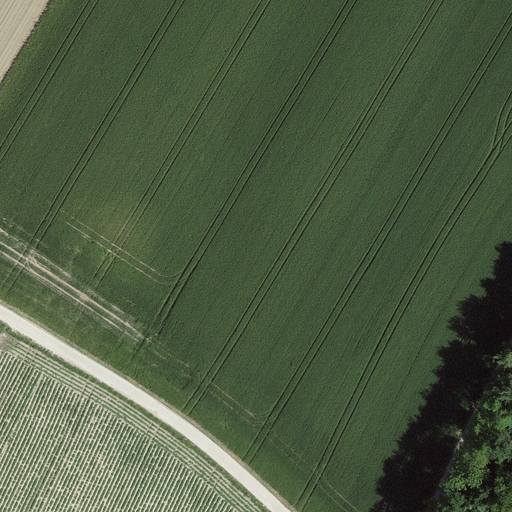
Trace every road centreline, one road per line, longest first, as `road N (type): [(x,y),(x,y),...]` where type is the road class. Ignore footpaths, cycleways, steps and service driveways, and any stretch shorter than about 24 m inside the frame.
road 1 (track): [(280,511),(168,413),(0,314)]
road 2 (track): [(511,358),(424,511)]
